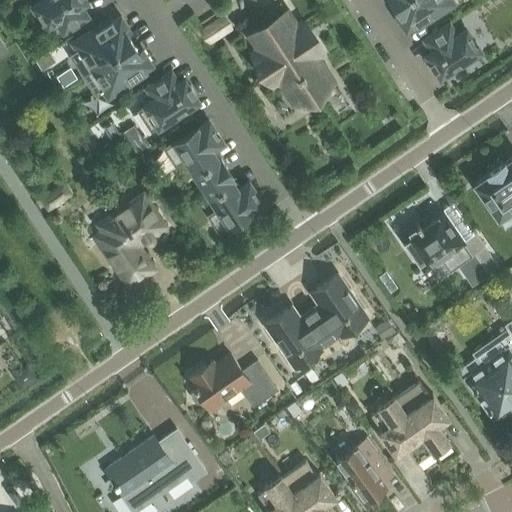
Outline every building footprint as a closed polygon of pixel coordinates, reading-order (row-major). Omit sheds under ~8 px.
[(88,16),(81,5),(87,1),(86,0),(40,0),(33,5),(47,27),(57,21),(64,32),(88,16)] [(451,0),(398,0),(396,2),(402,11),(396,14),(406,29),(426,16),(428,19),(439,12),(439,11),(452,2),(451,0)] [(297,23),(288,10),(269,23),(313,91),(333,78),(318,55),(324,51),(303,19),(297,23)] [(209,43),(232,29),(229,20),(223,14),(200,28),(209,43)] [(78,50),(71,55),(83,74),(130,43),(124,34),(130,31),(120,16),(100,28),(99,26),(87,33),(87,34),(74,43),(78,50)] [(279,80),(294,104),(313,91),(269,23),(250,35),(258,48),(252,52),(273,84),(279,80)] [(452,68),(453,69),(463,63),(462,62),(480,50),(466,28),(456,34),(449,23),(425,39),(432,50),(426,54),(430,61),(428,62),(434,70),(436,69),(440,76),(452,68)] [(142,49),(136,53),(130,43),(83,74),(96,93),(103,88),(108,95),(122,86),(122,87),(134,80),(132,77),(151,64),(142,49)] [(147,87),(154,98),(145,105),(146,106),(140,111),(151,129),(158,125),(159,126),(177,114),(178,116),(188,109),(187,108),(199,100),(195,94),(197,92),(191,84),(189,85),(185,78),(179,82),(171,71),(147,87)] [(176,164),(186,157),(202,183),(227,167),(220,156),(217,158),(211,149),(223,141),(209,119),(197,127),(165,147),(176,164)] [(133,143),(138,151),(150,144),(145,135),(133,143)] [(511,156),(504,161),(503,160),(487,171),(488,172),(474,182),(498,216),(511,206),(511,156)] [(231,180),(234,178),(227,167),(202,183),(219,208),(209,215),(220,231),(252,211),(251,210),(263,202),(249,181),(237,188),(231,180)] [(49,209),(71,194),(64,183),(41,198),(49,209)] [(189,191),(178,199),(184,208),(192,204),(193,197),(189,191)] [(98,229),(94,232),(99,239),(129,284),(154,267),(138,243),(144,238),(145,239),(145,240),(146,240),(147,240),(147,241),(148,241),(149,241),(150,241),(151,241),(151,240),(152,240),(153,239),(154,239),(154,238),(154,237),(155,236),(155,235),(155,234),(154,233),(154,232),(165,225),(144,193),(127,204),(126,202),(114,210),(116,212),(103,220),(96,225),(98,229)] [(476,232),(463,241),(442,212),(422,225),(419,221),(401,233),(425,267),(441,256),(450,269),(472,254),(474,252),(488,272),(498,265),(476,232)] [(311,291),(320,303),(310,310),(330,339),(340,332),(341,334),(367,316),(357,301),(358,299),(351,288),(348,289),(338,273),(311,291)] [(321,348),(320,346),(330,339),(310,310),(300,317),(292,305),(265,323),(276,338),(275,341),(282,351),(284,351),(295,366),(321,348)] [(397,328),(390,318),(377,327),(384,337),(397,328)] [(459,368),(495,418),(511,406),(511,318),(505,323),(511,333),(511,345),(508,348),(502,338),(459,368)] [(204,400),(209,407),(240,386),(253,404),(277,388),(257,359),(243,370),(231,353),(214,364),(211,360),(190,375),(193,379),(190,381),(195,388),(192,390),(191,394),(196,401),(200,402),(204,400)] [(31,367),(29,365),(28,363),(26,364),(12,373),(21,387),(37,376),(31,367)] [(333,377),(339,386),(348,380),(341,371),(333,377)] [(395,395),(394,394),(393,394),(433,451),(449,440),(438,424),(449,416),(432,392),(429,394),(419,379),(395,395)] [(331,380),(321,388),(326,395),(332,396),(339,391),(331,380)] [(431,450),(432,452),(433,451),(393,394),(377,406),(378,407),(370,413),(381,428),(378,430),(395,454),(406,447),(416,461),(431,450)] [(295,400),(287,406),(293,415),(301,409),(295,400)] [(226,423),(221,424),(218,428),(218,433),(222,436),(228,436),(231,431),(230,426),(226,423)] [(253,431),(259,439),(270,431),(264,423),(253,431)] [(154,434),(105,468),(125,496),(133,509),(186,472),(190,478),(203,469),(176,428),(158,440),(154,434)] [(378,497),(375,493),(386,485),(382,480),(393,472),(367,436),(336,458),(353,481),(349,484),(365,506),(378,497)] [(227,449),(218,455),(225,466),(235,460),(227,449)] [(282,474),(281,473),(280,473),(307,511),(331,511),(328,507),(325,503),(336,495),(319,471),(316,473),(305,458),(282,474)] [(307,511),(280,473),(264,485),(265,486),(257,492),(268,507),(264,509),(266,511),(307,511)]
